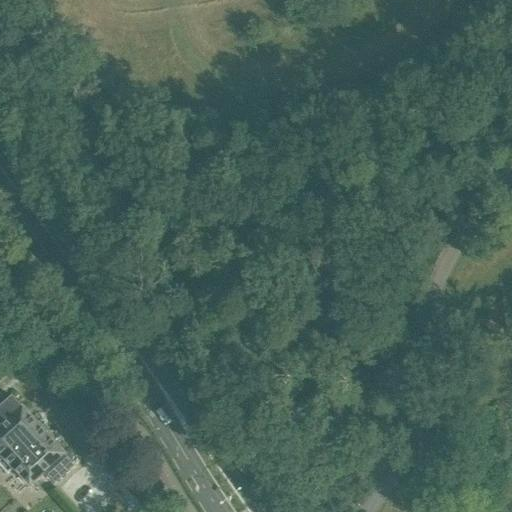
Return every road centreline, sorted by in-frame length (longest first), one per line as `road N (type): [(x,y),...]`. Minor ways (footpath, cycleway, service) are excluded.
road 1 (primary): [(255,511),(110,322)]
road 2 (primary): [(110,322),(216,511)]
road 3 (primary): [(110,322),(0,176)]
